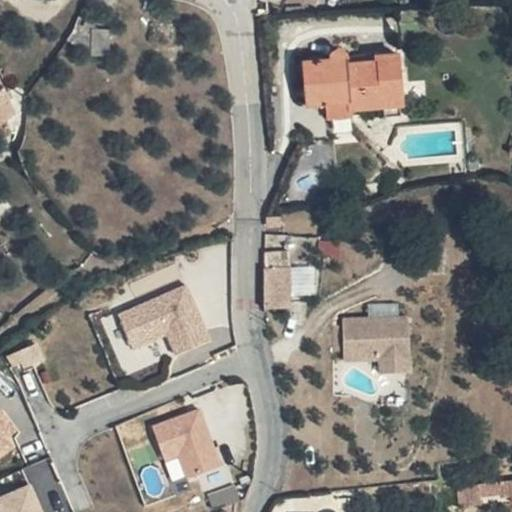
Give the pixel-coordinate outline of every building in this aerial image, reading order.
[(146,43),(172,43),(172,27),(146,27),(146,43)] [(305,109),(325,107),(351,105),(351,115),(405,109),(401,58),(350,60),(339,51),(328,58),(328,62),(304,64),(305,109)] [(0,117),(2,116),(11,108),(0,90),(0,117)] [(351,105),(325,107),(327,122),(351,120),(351,115),(351,105)] [(17,124),(17,114),(11,108),(2,116),(13,129),(17,124)] [(0,137),(13,129),(2,116),(0,117),(0,137)] [(312,248),(310,233),(288,234),(289,248),(312,248)] [(312,248),(289,248),(291,289),(315,288),(312,248)] [(179,346),(214,333),(192,277),(123,304),(137,339),(171,325),(179,346)] [(406,374),(401,316),(335,321),(339,365),(370,363),(371,377),(406,374)] [(194,409),(148,427),(163,466),(177,461),(184,478),(216,465),(194,409)] [(0,504),(3,511),(46,511),(37,488),(0,503),(0,504)]
